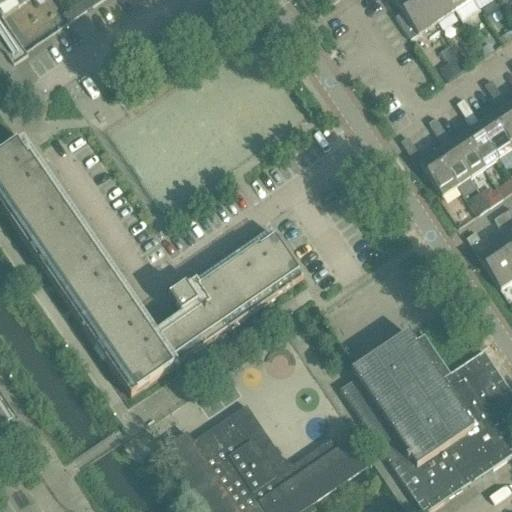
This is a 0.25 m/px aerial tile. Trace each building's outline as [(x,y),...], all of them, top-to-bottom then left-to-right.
[(0,0),(0,14),(20,0),(0,0)] [(68,26),(105,1),(106,0),(70,0),(57,10),(68,26)] [(336,0),(326,0),(324,2),(328,9),(338,2),(336,0)] [(403,0),(391,0),(395,6),(402,17),(395,21),(410,44),(417,40),(418,40),(436,27),(418,1),(417,0),(404,0),(404,1),(403,0)] [(454,15),(443,0),(417,0),(418,1),(436,27),(454,15)] [(443,0),(454,15),(472,3),(469,0),(443,0)] [(482,62),(492,55),(488,49),(478,56),(482,62)] [(455,60),(437,72),(446,85),(464,74),(455,60)] [(492,103),(500,99),(491,85),(483,90),(492,103)] [(500,99),(492,103),(499,114),(503,112),(511,126),(511,105),(507,109),(500,99)] [(464,122),(471,117),(463,104),(455,109),(464,122)] [(511,126),(503,112),(499,114),(488,122),(497,135),(511,155),(511,154),(511,126)] [(471,117),(464,122),(471,133),(461,140),(468,153),(483,174),(497,165),(475,131),(479,128),(471,117)] [(488,122),(479,128),(475,131),(497,165),(511,155),(497,135),(488,122)] [(436,141),(444,136),(435,123),(427,128),(436,141)] [(444,136),(436,141),(443,152),(447,150),(469,183),(483,174),(468,153),(461,140),(451,147),(447,142),(444,136)] [(400,146),(409,159),(416,155),(407,142),(400,146)] [(0,159),(0,212),(130,402),(302,283),(269,236),(168,305),(180,321),(156,338),(23,144),(0,159)] [(455,192),(469,183),(447,150),(443,152),(433,159),(449,183),(455,192)] [(447,198),(455,192),(449,183),(433,159),(419,168),(441,202),(447,198)] [(511,186),(510,183),(496,192),(502,202),(511,195),(511,186)] [(489,192),(479,198),(489,212),(502,203),(495,193),(492,196),(489,192)] [(479,197),(467,205),(477,220),(489,212),(479,198),(479,197)] [(511,215),(510,213),(502,219),(511,233),(511,215)] [(496,249),(511,272),(511,233),(502,219),(493,224),(505,242),(496,249)] [(511,286),(511,272),(496,249),(487,255),(474,237),(465,243),(478,261),(500,295),(511,286)] [(356,383),(339,395),(413,505),(416,503),(422,511),(435,511),(442,507),(438,500),(447,494),(488,467),(492,473),(511,460),(511,442),(511,440),(511,439),(511,399),(483,356),(450,379),(423,339),(413,346),(408,337),(405,339),(351,375),(356,383)] [(370,470),(352,442),(338,452),(332,443),(280,478),(275,470),(282,465),(264,437),(256,442),(239,416),(246,411),(245,410),(218,429),(226,442),(220,446),(217,442),(198,455),(186,437),(158,456),(159,457),(161,455),(198,511),(314,511),(311,507),(368,469),(369,471),(370,470)]
